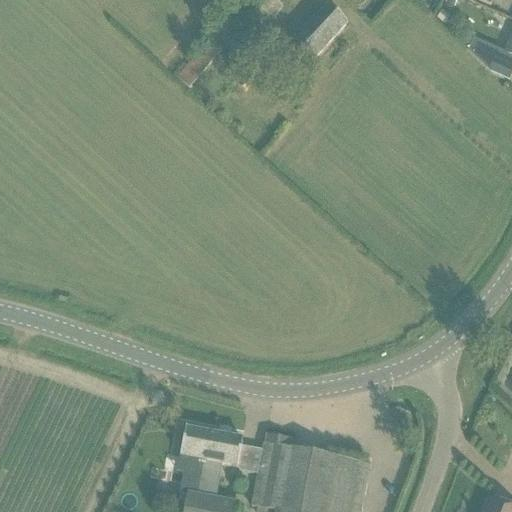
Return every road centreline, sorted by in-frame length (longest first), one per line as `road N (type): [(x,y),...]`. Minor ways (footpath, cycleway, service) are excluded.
road 1 (unclassified): [(0,312),(240,387),(340,385),(428,357)]
road 2 (unclassified): [(425,511),(452,430),(446,389),(428,357)]
road 3 (unclassified): [(428,357),(466,328),(511,268)]
